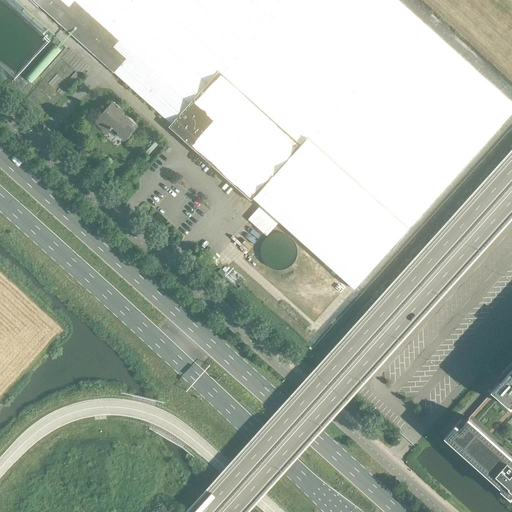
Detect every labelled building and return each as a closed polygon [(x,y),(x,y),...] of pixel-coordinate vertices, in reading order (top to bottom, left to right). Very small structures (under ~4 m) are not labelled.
[(33,0),(115,73),(172,124),(169,127),(252,201),(254,198),(355,289),(511,114),(511,102),(398,0),(33,0)] [(55,44),(25,77),(31,83),(61,50),(59,48),(58,47),(57,46),(55,44)] [(126,140),(137,126),(112,104),(96,122),(108,132),(114,126),(121,131),(119,134),(126,140)] [(261,251),(261,257),(263,262),(267,267),(272,270),(278,271),(283,271),(289,268),(293,265),(296,260),(298,254),(297,248),(295,243),(291,238),(286,235),(281,234),(275,234),(270,237),(265,240),(262,245),(261,251)] [(511,361),(498,377),(501,379),(491,390),(492,391),(511,408),(511,407),(511,361)] [(511,407),(511,408),(492,391),(469,418),(511,456),(511,407)] [(511,456),(469,418),(459,429),(455,426),(462,418),(461,418),(444,437),(511,497),(511,495),(511,456)]
